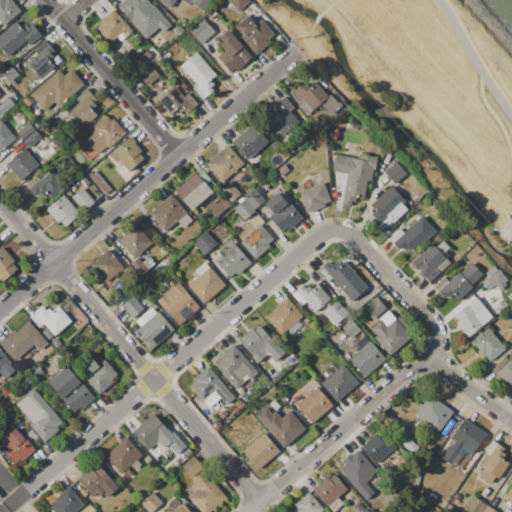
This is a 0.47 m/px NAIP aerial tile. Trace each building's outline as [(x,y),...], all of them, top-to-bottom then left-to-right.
[(0,0),(10,0),(20,11),(4,26),(1,23),(0,24),(0,0)] [(117,5),(123,0),(146,0),(151,5),(152,4),(171,26),(163,33),(159,28),(146,39),(117,5)] [(211,0),(204,12),(190,3),(189,5),(182,0),(176,0),(171,8),(158,0),(211,0)] [(249,0),(250,1),(238,12),(227,0),(249,0)] [(129,26),(108,44),(95,29),(101,24),(99,22),(114,9),(129,26)] [(235,27),(236,26),(234,24),(245,14),(255,25),(261,19),(274,35),(269,39),(271,41),(255,55),(244,42),(246,41),(241,36),(242,35),(235,27)] [(190,31),(203,19),(215,32),(201,44),(190,31)] [(0,48),(0,33),(15,21),(21,27),(26,23),(28,25),(30,23),(41,35),(29,46),(25,41),(7,56),(0,48)] [(178,26),(184,31),(178,37),(173,32),(178,26)] [(252,58),(237,70),(235,68),(231,72),(217,57),(224,52),(219,46),(222,42),(218,38),(228,29),(252,58)] [(40,79),(27,64),(38,54),(34,50),(44,40),(54,51),(51,54),(53,57),(50,61),(54,65),(40,79)] [(196,52),(216,76),(210,81),(214,85),(210,87),(212,90),(210,92),(210,93),(202,99),(193,89),(197,85),(180,65),(196,52)] [(19,74),(13,79),(15,81),(11,85),(2,74),(10,67),(11,69),(13,67),(19,74)] [(146,87),(138,78),(151,67),(159,76),(146,87)] [(30,94),(59,69),(64,75),(71,70),(84,85),(58,107),(54,102),(44,111),(30,94)] [(290,92),(309,75),(328,96),(330,95),(337,103),(339,101),(342,105),(330,116),(320,104),(306,116),(297,105),(299,103),(290,92)] [(159,100),(175,87),(183,96),(187,92),(198,104),(177,121),(159,100)] [(82,129),(68,112),(79,103),(75,98),(87,89),(97,100),(94,103),(96,106),(92,109),(97,116),(82,129)] [(299,121),(283,136),(264,116),(284,96),(294,107),(290,111),(299,121)] [(0,111),(0,103),(9,97),(14,104),(2,114),(0,111)] [(82,136),(106,115),(110,120),(113,118),(126,133),(123,135),(124,135),(100,156),(82,136)] [(0,120),(15,137),(0,149),(0,120)] [(16,133),(30,122),(36,129),(22,140),(16,133)] [(231,142),(253,123),(268,141),(257,151),(258,153),(255,157),(253,155),(247,160),(231,142)] [(23,141),(36,130),(42,137),(29,148),(23,141)] [(131,136),(136,142),(134,143),(141,151),(139,153),(144,159),(128,172),(117,158),(114,161),(108,154),(112,151),(113,152),(131,136)] [(228,145),(243,163),(242,165),(243,167),(238,171),(239,172),(219,189),(207,174),(210,171),(205,164),(228,145)] [(6,164),(26,148),(40,166),(20,182),(6,164)] [(377,158),(374,171),(373,171),(371,181),(367,180),(363,199),(356,197),(355,203),(351,202),(350,207),(341,205),(347,175),(332,171),(336,154),(358,158),(358,154),(377,158)] [(395,183),(384,172),(396,162),(406,173),(395,183)] [(25,185),(36,176),(40,180),(51,170),(62,184),(64,182),(67,186),(51,199),(45,192),(41,196),(38,192),(34,196),(25,185)] [(173,192),(195,172),(213,192),(211,194),(214,197),(195,215),(191,210),(188,212),(179,201),(180,200),(173,192)] [(231,203),(220,190),(230,181),(241,194),(231,203)] [(298,192),(324,182),(331,201),(323,204),(324,207),(306,214),(298,192)] [(370,205),(390,185),(405,201),(402,204),(407,209),(394,223),(392,221),(382,231),(372,220),(375,216),(372,214),(375,211),(370,205)] [(71,198),(82,188),(95,202),(84,212),(71,198)] [(233,208),(255,189),(265,200),(254,210),(262,219),(254,227),(253,226),(251,228),(233,208)] [(303,218),(289,230),(287,228),(281,233),(267,218),(271,214),(263,205),(280,191),(303,218)] [(149,213),(170,194),(187,213),(186,213),(192,220),(183,228),(177,221),(165,232),(149,213)] [(46,209),(64,195),(80,214),(65,227),(60,221),(57,223),(46,209)] [(216,217),(206,206),(213,200),(217,204),(224,197),(231,205),(216,217)] [(421,216),(424,219),(430,214),(436,221),(431,226),(436,231),(413,253),(407,247),(405,250),(401,247),(399,249),(389,239),(400,229),(404,233),(421,216)] [(239,242),(260,224),(273,240),(268,244),(270,246),(254,260),(239,242)] [(118,240),(136,225),(152,243),(141,252),(142,253),(134,259),(118,240)] [(203,255),(192,243),(206,231),(216,243),(203,255)] [(411,263),(432,243),(435,247),(443,240),(450,248),(446,251),(449,255),(446,258),(450,262),(429,282),(419,272),(421,270),(419,268),(417,270),(411,263)] [(252,263),(237,275),(235,272),(229,277),(217,263),(225,255),(221,250),(225,247),(226,249),(234,242),(252,263)] [(0,249),(3,247),(15,261),(13,264),(18,270),(2,283),(0,280),(0,249)] [(108,248),(112,254),(113,253),(115,255),(115,256),(124,267),(105,282),(90,264),(108,248)] [(318,271),(329,261),(333,265),(335,263),(339,267),(344,262),(363,282),(347,296),(332,279),(329,282),(318,271)] [(203,304),(187,286),(199,276),(194,271),(204,262),(209,268),(210,267),(226,285),(203,304)] [(457,301),(452,296),(449,298),(446,295),(443,298),(437,291),(438,291),(434,287),(444,277),(448,281),(458,271),(460,273),(471,262),(483,275),(471,285),(473,287),(457,301)] [(482,283),(495,273),(506,285),(492,296),(482,283)] [(178,326),(157,301),(178,282),(199,307),(178,326)] [(291,295),(302,284),(306,288),(309,285),(312,289),(317,284),(331,299),(315,314),(305,303),(301,306),(291,295)] [(133,296),(144,308),(132,318),(121,306),(133,296)] [(265,317),(285,298),(302,316),(298,320),(301,324),(291,333),(287,330),(282,335),(265,317)] [(386,308),(374,319),(365,309),(377,298),(386,308)] [(468,338),(456,324),(458,322),(453,317),(476,298),(485,308),(478,314),(485,323),(468,338)] [(324,313),(337,300),(349,314),(336,326),(324,313)] [(30,315),(42,305),(46,310),(49,307),(53,312),(58,307),(71,321),(55,335),(44,322),(39,326),(30,315)] [(392,308),(395,305),(403,314),(399,317),(392,308)] [(174,329),(150,350),(143,343),(147,340),(137,329),(146,321),(141,316),(151,307),(156,313),(158,311),(174,329)] [(390,356),(373,338),(376,335),(371,329),(380,320),(378,319),(388,310),(396,319),(398,317),(407,327),(405,329),(411,336),(390,356)] [(360,330),(351,338),(342,328),(351,320),(360,330)] [(0,343),(0,341),(14,329),(16,332),(29,321),(47,343),(39,350),(34,345),(15,361),(0,343)] [(237,339),(252,328),(254,330),(260,325),(284,353),(275,361),(264,348),(261,351),(265,356),(257,363),(237,339)] [(490,361),(486,355),(482,358),(470,343),(488,328),(505,349),(490,361)] [(365,377),(348,360),(358,351),(355,348),(358,346),(355,343),(365,335),(386,358),(365,377)] [(258,373),(251,379),(246,374),(242,378),(245,382),(236,389),(215,364),(221,359),(219,357),(234,344),(258,373)] [(0,349),(12,363),(10,364),(15,370),(5,379),(0,373),(0,349)] [(99,394),(77,371),(92,357),(99,365),(105,360),(117,373),(112,379),(113,380),(99,394)] [(511,390),(497,375),(511,359),(511,390)] [(321,384),(342,364),(358,381),(337,401),(321,384)] [(234,398),(226,405),(220,398),(209,408),(203,401),(202,401),(189,386),(194,382),(192,379),(208,366),(234,398)] [(47,383),(60,372),(61,373),(68,368),(93,395),(73,412),(47,383)] [(296,405),(316,386),(333,405),(313,424),(296,405)] [(34,389),(63,422),(57,428),(58,430),(44,442),(29,425),(32,423),(15,405),(34,389)] [(452,412),(437,433),(414,416),(429,395),(452,412)] [(306,428),(285,448),(256,416),(266,406),(279,420),(289,410),(306,428)] [(132,432),(153,413),(170,431),(149,450),(132,432)] [(486,434),(473,454),(463,448),(451,465),(440,458),(448,446),(450,448),(454,441),(450,439),(463,419),(486,434)] [(35,450),(22,461),(20,459),(15,464),(1,449),(9,442),(5,437),(15,428),(35,450)] [(280,450),(260,469),(243,451),(263,432),(280,450)] [(361,446),(376,433),(378,436),(383,432),(396,447),(376,464),(361,446)] [(105,456),(126,436),(143,454),(121,474),(105,456)] [(481,468),(489,456),(484,452),(493,440),(504,448),(502,452),(506,454),(503,459),(509,463),(497,480),(481,468)] [(373,467),(352,485),(339,470),(345,465),(342,462),(357,449),(373,467)] [(181,466),(192,456),(203,467),(192,478),(181,466)] [(76,480),(90,467),(93,470),(98,466),(111,480),(102,489),(106,493),(98,500),(95,496),(92,498),(76,480)] [(227,497),(211,511),(201,511),(188,498),(194,493),(189,488),(194,484),(191,481),(202,471),(227,497)] [(334,511),(332,511),(328,506),(327,506),(312,489),(327,476),(329,478),(335,473),(348,489),(338,497),(343,504),(334,511)] [(511,483),(503,496),(511,502),(511,483)] [(83,505),(75,511),(54,511),(50,507),(56,502),(55,500),(67,488),(83,505)] [(151,511),(149,511),(140,503),(152,492),(162,502),(151,511)] [(324,509),(321,511),(290,511),(296,507),(294,505),(308,492),(324,509)] [(474,496),(495,511),(466,511),(463,509),(474,496)] [(173,511),(183,503),(190,511),(173,511)]
